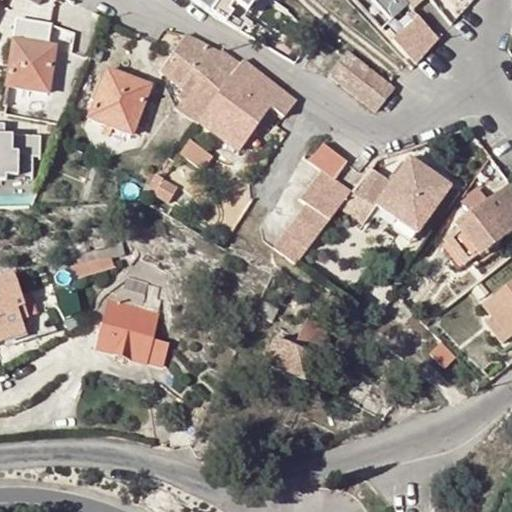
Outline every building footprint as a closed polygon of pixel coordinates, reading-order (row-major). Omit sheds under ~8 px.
[(191,0),(210,13),(217,0),(191,0)] [(217,0),(210,13),(236,28),(254,0),(217,0)] [(402,0),(409,7),(412,11),(425,0),(402,0)] [(385,28),(416,65),(437,41),(412,11),(409,7),(385,28)] [(50,26),(15,21),(5,88),(47,94),(54,47),(47,45),(50,26)] [(221,53),(186,36),(176,49),(172,55),(159,73),(182,90),(176,98),(181,102),(201,75),(204,77),(221,53)] [(172,46),(168,52),(172,55),(176,49),(172,46)] [(222,90),(240,65),(223,52),(221,53),(204,77),(222,90)] [(328,77),(375,113),(393,89),(347,53),(328,77)] [(269,108),(283,118),(295,102),(242,61),(240,65),(222,90),(197,124),(237,152),(269,108)] [(87,120),(132,137),(150,87),(106,70),(87,120)] [(196,125),(197,124),(222,90),(204,77),(201,75),(181,102),(175,110),(196,125)] [(38,127),(0,125),(0,182),(3,182),(3,177),(30,177),(30,149),(37,149),(38,127)] [(186,142),(177,157),(200,172),(210,158),(186,142)] [(319,145),(307,161),(320,171),(331,180),(343,164),(319,145)] [(408,160),(390,186),(375,207),(415,236),(448,189),(408,160)] [(390,186),(369,170),(368,169),(350,193),(372,210),(375,207),(390,186)] [(309,186),(339,208),(350,193),(331,180),(320,171),(309,186)] [(158,187),(162,181),(154,177),(150,183),(158,187)] [(155,192),(152,198),(166,206),(176,189),(162,181),(158,187),(155,192)] [(147,188),(155,192),(158,187),(150,183),(147,188)] [(299,201),(329,222),(339,208),(309,186),(299,201)] [(511,189),(510,187),(496,199),(511,220),(511,189)] [(461,202),(470,214),(485,203),(477,191),(461,202)] [(339,208),(362,225),(369,216),(372,210),(350,193),(339,208)] [(510,233),(487,202),(485,203),(470,214),(455,225),(442,243),(441,250),(458,271),(470,262),(475,270),(483,263),(479,257),(510,233)] [(296,267),(329,222),(305,206),(272,250),(296,267)] [(372,210),(369,216),(408,245),(415,236),(375,207),(372,210)] [(74,263),(106,254),(119,251),(117,243),(90,250),(89,248),(83,249),(72,254),(74,262),(74,263)] [(67,264),(70,274),(109,264),(106,254),(74,263),(74,262),(67,264)] [(0,343),(25,336),(31,333),(26,319),(41,314),(33,290),(18,294),(12,275),(0,278),(0,343)] [(104,301),(91,349),(121,357),(126,361),(135,363),(144,363),(161,367),(166,344),(150,340),(157,315),(140,311),(148,284),(121,277),(118,287),(110,293),(108,302),(104,301)] [(511,281),(480,308),(490,320),(508,341),(511,337),(511,281)] [(277,310),(262,303),(254,319),(258,321),(259,317),(271,323),(277,310)] [(41,314),(26,319),(31,333),(45,329),(41,314)] [(508,341),(490,320),(484,325),(501,347),(508,341)] [(262,365),(282,375),(286,365),(307,374),(326,331),(305,322),(292,350),(273,342),(262,365)] [(443,369),(455,357),(440,342),(428,353),(443,369)] [(286,365),(282,375),(303,383),(307,374),(286,365)] [(460,365),(452,372),(461,381),(469,373),(460,365)]
